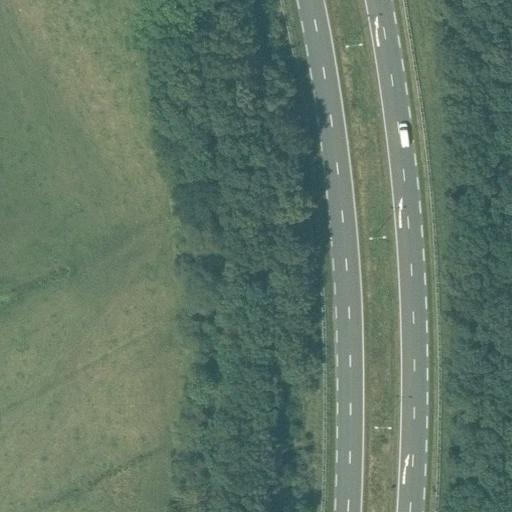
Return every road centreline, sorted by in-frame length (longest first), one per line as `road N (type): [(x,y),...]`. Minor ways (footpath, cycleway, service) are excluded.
road 1 (primary): [(310,0),(346,232),(353,357),(347,511)]
road 2 (primary): [(414,511),(417,301),(379,0)]
